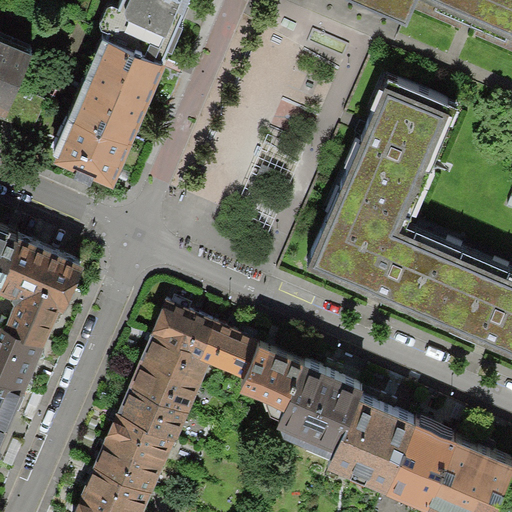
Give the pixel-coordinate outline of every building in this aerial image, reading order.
[(108,35),(160,57),(165,46),(169,48),(180,23),(176,21),(178,16),(184,0),(117,0),(103,33),(108,35)] [(368,0),(403,15),(409,0),(368,0)] [(511,0),(432,0),(431,3),(504,34),(506,28),(511,30),(511,0)] [(159,62),(158,61),(160,57),(108,35),(90,75),(143,97),(146,90),(152,76),(153,76),(155,76),(161,64),(159,63),(159,62)] [(0,42),(0,102),(4,104),(11,87),(25,55),(3,46),(4,45),(0,42)] [(126,136),(127,133),(128,133),(130,133),(133,127),(136,120),(134,119),(134,118),(143,97),(90,75),(74,114),(126,136)] [(417,181),(411,179),(418,163),(424,165),(444,120),(437,117),(445,101),(446,101),(447,99),(395,76),(394,79),(395,79),(388,97),(382,94),(378,105),(372,103),(364,122),(357,119),(355,125),(352,131),(359,134),(358,137),(363,139),(358,151),(363,154),(357,169),(346,165),(338,183),(343,186),(398,209),(404,212),(417,181)] [(0,117),(30,131),(43,100),(11,87),(4,104),(0,112),(0,117)] [(116,166),(119,159),(118,158),(117,157),(126,136),(74,114),(63,138),(56,134),(51,147),(58,150),(56,154),(75,162),(72,169),(87,176),(90,168),(108,176),(111,172),(112,171),(114,172),(116,166)] [(403,297),(415,302),(417,297),(434,304),(455,254),(439,247),(441,241),(411,228),(409,233),(407,232),(407,234),(390,226),(398,209),(343,186),(338,198),(336,197),(335,200),(342,203),(336,218),(325,214),(308,251),(311,252),(311,251),(341,263),(336,274),(371,289),(368,296),(374,299),(380,302),(383,295),(401,302),(403,297)] [(0,268),(15,234),(3,229),(5,224),(0,221),(0,268)] [(0,321),(39,338),(48,315),(55,300),(60,302),(77,261),(15,234),(0,268),(0,321)] [(465,324),(478,329),(475,335),(478,336),(475,342),(482,345),(487,348),(490,341),(510,349),(511,344),(511,343),(511,271),(504,268),(501,274),(485,267),(488,261),(458,248),(455,254),(434,304),(429,314),(447,322),(452,312),(468,318),(465,324)] [(164,298),(151,330),(152,330),(198,350),(211,319),(179,305),(164,298)] [(223,361),(223,362),(242,371),(256,338),(226,325),(211,319),(198,350),(208,354),(223,361)] [(0,375),(19,384),(22,377),(32,354),(42,351),(37,341),(39,338),(0,321),(0,375)] [(208,354),(198,350),(152,330),(143,351),(140,357),(189,378),(195,364),(202,368),(208,354)] [(242,371),(239,378),(284,397),(301,357),(270,344),(256,338),(242,371)] [(129,384),(184,408),(196,381),(189,378),(140,357),(132,376),(129,384)] [(334,439),(355,391),(359,382),(337,373),(340,366),(325,360),(322,366),(319,365),(301,357),(284,397),(277,415),(302,426),(299,434),(304,437),(308,428),(334,439)] [(0,422),(2,423),(5,415),(11,403),(16,404),(22,390),(18,387),(19,384),(0,375),(0,422)] [(165,432),(166,433),(172,419),(178,421),(184,408),(129,384),(120,405),(117,412),(165,432)] [(394,399),(379,393),(375,400),(373,399),(355,391),(334,439),(330,449),(356,460),(352,469),(357,471),(361,462),(387,474),(412,416),(391,407),(394,399)] [(117,412),(116,411),(108,430),(105,438),(154,459),(165,432),(117,412)] [(412,416),(387,474),(384,482),(424,500),(428,491),(452,434),(423,421),(412,416)] [(477,511),(488,511),(511,459),(489,449),(492,443),(476,436),(473,443),(466,439),(452,434),(428,491),(454,502),(450,511),(452,511),(455,511),(459,504),(477,511)] [(154,459),(105,438),(97,455),(93,464),(142,485),(154,459)] [(511,458),(511,459),(488,511),(509,511),(511,507),(511,458)] [(142,485),(93,464),(85,484),(82,491),(131,511),(142,485)] [(72,511),(130,511),(131,511),(82,491),(73,511),(72,511)]
